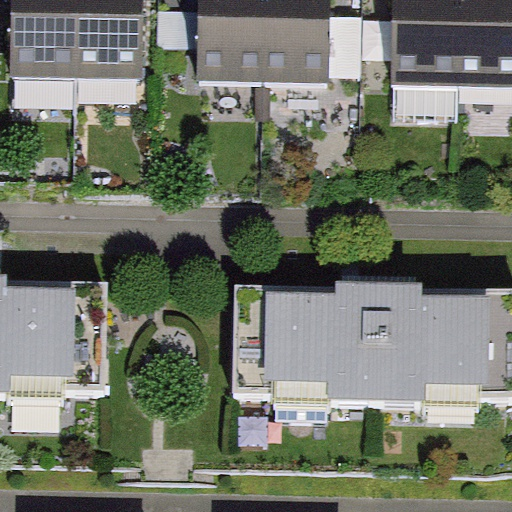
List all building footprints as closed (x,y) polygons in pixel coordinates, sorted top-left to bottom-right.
[(180,0),(30,0),(29,87),(180,88),(180,0)] [(366,0),(221,0),(220,89),(365,92),(366,0)] [(511,0),(413,0),(413,98),(511,98),(511,0)] [(102,292),(0,290),(0,400),(101,403),(102,292)] [(511,294),(242,296),(240,401),(511,401),(511,294)]
